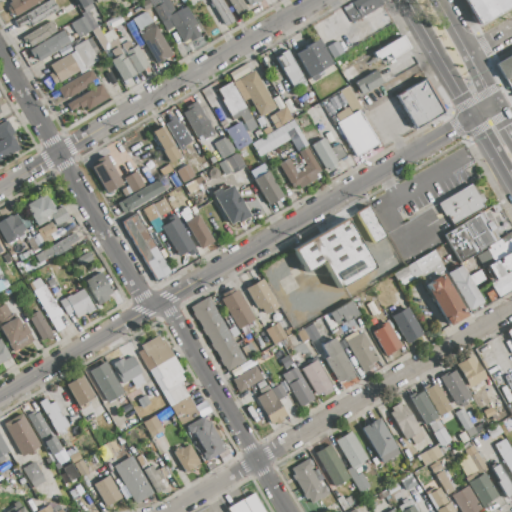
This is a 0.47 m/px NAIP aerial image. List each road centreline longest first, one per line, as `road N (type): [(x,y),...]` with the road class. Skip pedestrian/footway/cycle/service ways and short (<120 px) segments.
road 1 (residential): [(0,397),(473,116)]
road 2 (residential): [(172,511),(511,309)]
road 3 (residential): [(0,190),(314,0)]
road 4 (residential): [(0,52),(151,310)]
road 5 (residential): [(167,301),(288,511)]
road 6 (primary): [(405,0),(473,116)]
road 7 (primary): [(493,104),(433,0)]
